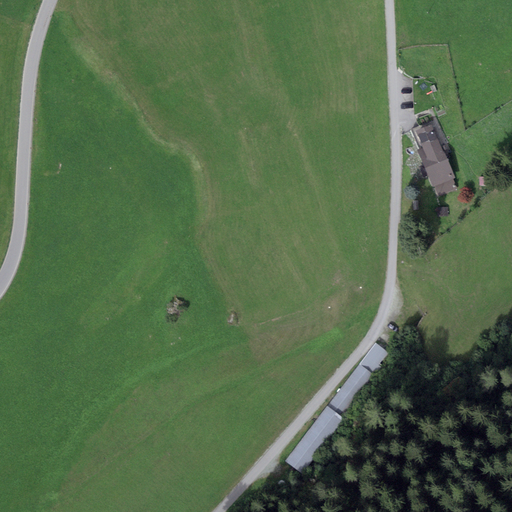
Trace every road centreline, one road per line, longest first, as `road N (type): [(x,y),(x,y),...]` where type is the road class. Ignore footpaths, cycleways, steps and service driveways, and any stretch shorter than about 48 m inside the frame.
road 1 (residential): [(222,511),(350,373),(387,314),(400,171),(390,0)]
road 2 (tertiary): [(50,0),(32,50),(19,233),(0,283)]
